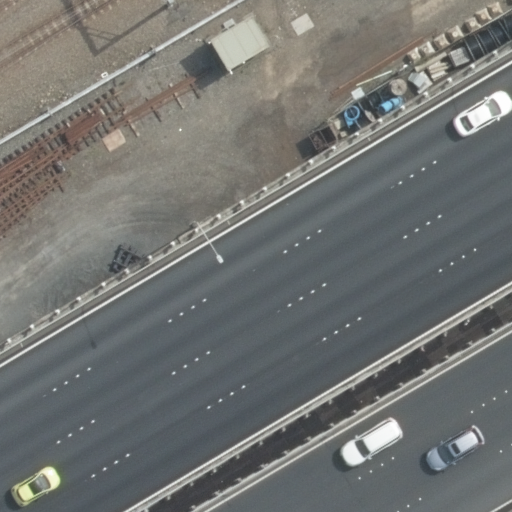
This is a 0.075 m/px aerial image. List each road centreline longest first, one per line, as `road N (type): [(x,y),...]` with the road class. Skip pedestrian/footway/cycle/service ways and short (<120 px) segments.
road 1 (motorway): [(35,511),(511,224)]
road 2 (motorway): [(511,386),(301,511)]
